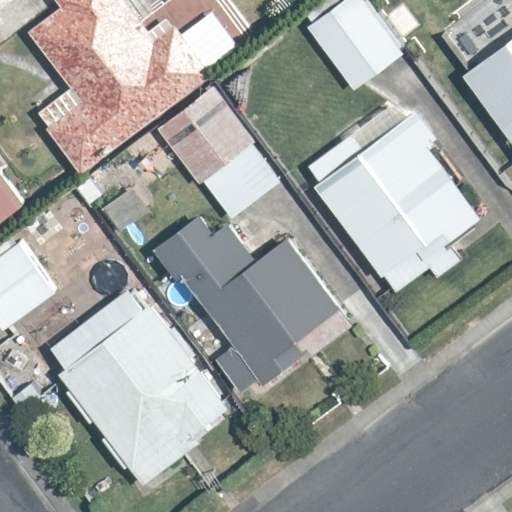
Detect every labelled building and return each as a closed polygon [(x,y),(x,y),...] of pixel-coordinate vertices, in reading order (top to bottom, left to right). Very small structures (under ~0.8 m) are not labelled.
[(49,0),(22,20),(47,54),(70,86),(35,111),(77,169),(261,35),(235,0),(172,0),(144,21),(128,0),(49,0)] [(405,47),(371,0),(336,0),(307,21),(352,85),(405,47)] [(511,141),(511,33),(461,71),(511,141)] [(261,134),(212,77),(156,126),(234,217),(283,175),(253,140),(261,134)] [(391,289),(426,265),(434,276),(459,258),(451,247),(444,238),(481,212),(400,99),(304,167),(391,289)] [(0,215),(20,201),(0,173),(0,215)] [(254,258),(212,201),(158,240),(244,356),(226,369),(241,389),(314,336),(319,344),(351,321),(287,233),(254,258)] [(57,287),(21,237),(0,252),(0,327),(0,328),(57,287)] [(229,402),(135,280),(42,352),(141,479),(196,436),(192,430),(229,402)]
